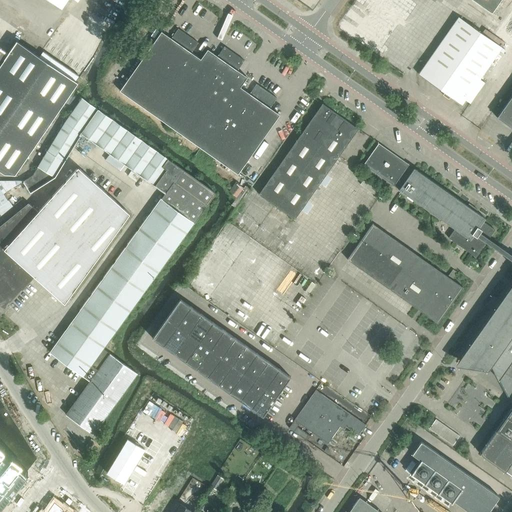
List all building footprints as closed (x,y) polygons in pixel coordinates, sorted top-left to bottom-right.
[(48,0),(61,9),(67,0),(48,0)] [(134,71),(154,85),(188,36),(178,28),(171,38),(161,32),(134,71)] [(198,43),(188,36),(154,85),(171,97),(157,117),(160,118),(201,59),(191,52),(198,43)] [(8,54),(0,65),(0,170),(4,174),(15,175),(78,83),(75,81),(40,57),(17,41),(8,54)] [(160,118),(179,132),(235,54),(224,46),(217,56),(208,49),(201,59),(160,118)] [(0,65),(8,54),(0,48),(0,65)] [(235,53),(235,54),(179,132),(199,146),(212,127),(240,87),(247,77),(237,70),(244,60),(235,53)] [(120,91),(157,117),(171,97),(154,85),(134,71),(120,91)] [(250,94),(240,87),(212,127),(199,146),(201,147),(215,128),(232,140),(267,91),(257,84),(250,94)] [(232,140),(252,154),(280,115),(270,108),(277,98),(267,91),(232,140)] [(511,95),(496,118),(511,128),(511,95)] [(50,353),(84,377),(215,194),(213,191),(82,98),(81,98),(65,122),(32,175),(23,181),(30,192),(55,177),(80,135),(82,135),(110,155),(107,160),(122,170),(125,165),(165,193),(161,199),(160,198),(50,353)] [(259,194),(295,219),(358,129),(322,104),(259,194)] [(215,128),(201,147),(238,173),(252,154),(232,140),(215,128)] [(456,229),(449,238),(476,257),(495,230),(483,221),(485,218),(476,212),(478,210),(469,203),(467,206),(414,168),(413,170),(408,166),(409,164),(379,143),(364,165),(399,189),(456,229)] [(0,227),(0,311),(2,312),(34,276),(45,285),(64,303),(129,214),(118,204),(78,168),(38,213),(28,204),(28,205),(0,227)] [(136,182),(139,177),(131,171),(128,176),(136,182)] [(0,205),(5,202),(7,201),(3,194),(23,181),(0,181),(0,205)] [(347,260),(437,323),(463,287),(372,224),(347,260)] [(267,273),(262,280),(367,354),(374,344),(270,270),(267,273)] [(510,287),(459,359),(471,367),(488,370),(492,365),(494,369),(511,403),(511,407),(496,430),(489,440),(482,450),(480,454),(481,455),(505,471),(511,475),(511,284),(510,287)] [(152,338),(263,416),(291,377),(180,299),(152,338)] [(92,365),(84,377),(90,381),(66,415),(93,434),(125,390),(129,384),(137,373),(120,361),(104,349),(92,365)] [(366,425),(316,390),(294,420),(328,443),(342,424),(358,435),(366,425)] [(0,511),(3,508),(1,506),(9,496),(11,498),(19,488),(16,486),(28,472),(27,472),(37,460),(0,400),(0,511)] [(452,503),(454,501),(469,511),(487,511),(499,496),(421,441),(412,454),(420,460),(410,474),(452,503)] [(211,486),(216,489),(223,478),(218,474),(211,486)] [(242,500),(250,504),(254,498),(239,489),(237,492),(244,496),(242,500)] [(380,511),(359,497),(348,511),(380,511)] [(70,511),(66,508),(64,509),(54,502),(46,511),(70,511)] [(190,511),(191,511),(180,503),(173,511),(190,511)]
